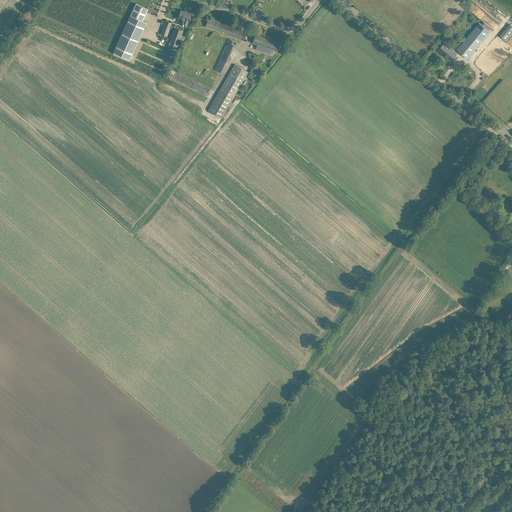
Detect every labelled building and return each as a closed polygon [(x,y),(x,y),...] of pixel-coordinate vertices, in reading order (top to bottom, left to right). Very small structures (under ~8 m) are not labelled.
[(148,9),(136,3),(113,52),(129,59),(146,22),(142,20),(148,9)] [(181,10),(178,18),(184,20),(182,25),(186,27),(188,21),(189,20),(190,20),(191,17),(190,17),(191,13),(188,11),(187,12),(181,10)] [(206,26),(244,40),(247,32),(209,18),(206,26)] [(167,36),(171,23),(165,20),(160,34),(167,36)] [(468,58),(490,31),(480,22),(457,49),(468,58)] [(511,24),(510,23),(500,35),(507,41),(511,34),(511,24)] [(173,57),(175,52),(183,30),(175,27),(167,49),(168,49),(166,54),(173,57)] [(257,44),(255,49),(270,54),(272,49),(278,51),(281,44),(263,38),(255,35),(252,42),(257,44)] [(215,69),(223,73),(236,46),(232,44),(234,41),(229,39),(215,69)] [(444,54),(451,60),(457,53),(444,43),(439,50),(439,49),(444,54)] [(208,110),(221,118),(248,72),(234,64),(208,110)] [(204,94),(208,87),(194,80),(193,83),(195,84),(192,88),(204,94)]
